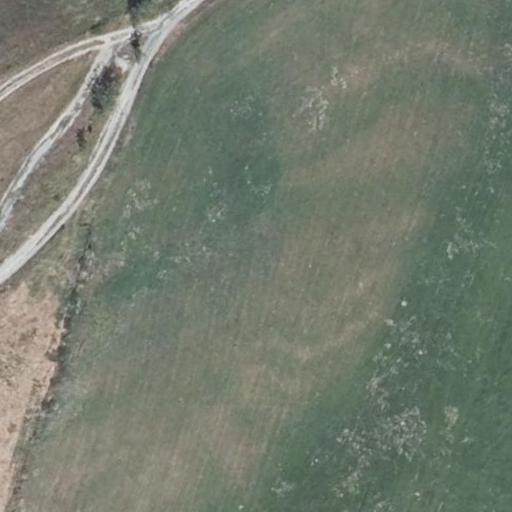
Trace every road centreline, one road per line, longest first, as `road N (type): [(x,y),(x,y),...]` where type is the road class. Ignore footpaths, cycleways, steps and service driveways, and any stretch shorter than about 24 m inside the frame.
road 1 (track): [(0,276),(86,183),(159,34),(189,0)]
road 2 (track): [(112,42),(84,44),(0,95)]
